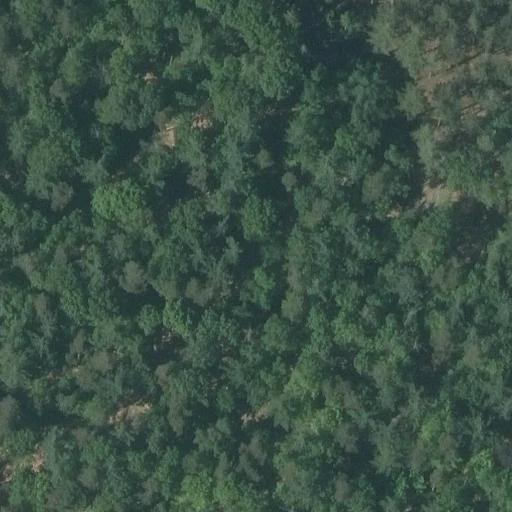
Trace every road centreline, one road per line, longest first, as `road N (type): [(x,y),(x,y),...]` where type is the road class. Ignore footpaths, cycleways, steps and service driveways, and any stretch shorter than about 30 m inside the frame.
road 1 (track): [(198,0),(511,301)]
road 2 (track): [(137,0),(0,135)]
